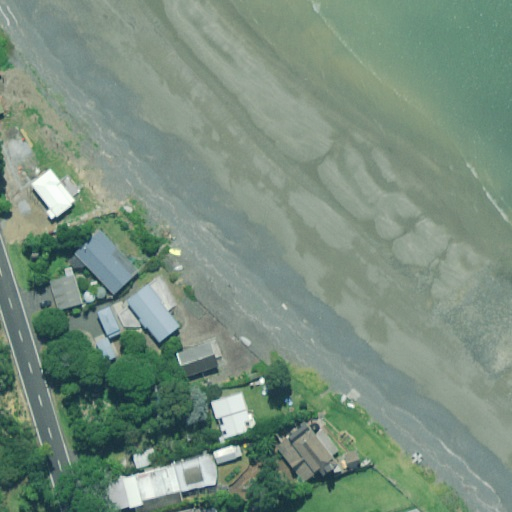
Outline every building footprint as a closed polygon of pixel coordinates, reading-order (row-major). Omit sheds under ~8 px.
[(53,220),(76,202),(51,170),(32,185),(51,210),(48,212),(53,220)] [(115,295),(139,272),(101,232),(77,255),(115,295)] [(59,311),(83,304),(74,275),(69,277),(50,282),(59,311)] [(159,343),(181,327),(149,286),(128,302),(159,343)] [(109,339),(122,333),(111,307),(98,313),(109,339)] [(105,360),(115,355),(108,338),(98,343),(105,360)] [(219,366),(211,343),(177,355),(185,378),(219,366)] [(245,423),(250,421),(242,394),(213,403),(218,420),(222,419),(228,439),(248,433),(245,423)] [(322,475),(338,464),(309,424),(277,446),(304,483),(320,472),(322,475)] [(243,457),(239,446),(215,453),(219,465),(243,457)] [(137,469),(157,464),(153,450),(133,455),(137,469)] [(209,458),(123,479),(123,477),(112,479),(119,510),(135,506),(136,511),(163,511),(184,507),(181,494),(216,485),(217,482),(217,478),(217,474),(217,470),(215,467),(214,463),(211,460),(209,458)]
